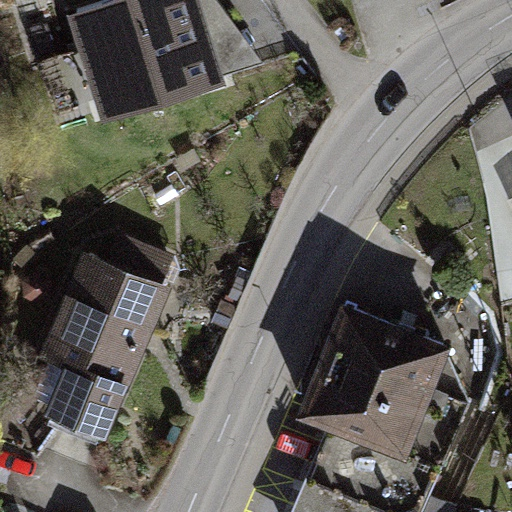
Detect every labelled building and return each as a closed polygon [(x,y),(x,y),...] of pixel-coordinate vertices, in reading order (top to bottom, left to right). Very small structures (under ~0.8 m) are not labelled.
[(205,0),(87,0),(72,5),(105,115),(229,78),(205,0)] [(173,258),(119,235),(111,255),(83,243),(37,352),(63,363),(44,406),(108,433),(149,336),(171,284),(163,281),(173,258)] [(36,269),(24,278),(26,295),(41,301),(53,290),(53,276),(36,269)] [(222,298),(214,320),(230,326),(238,304),(222,298)] [(448,343),(340,300),(295,413),(327,426),(292,511),(422,511),(469,397),(432,383),(448,343)] [(435,497),(428,511),(455,511),(457,507),(435,497)]
